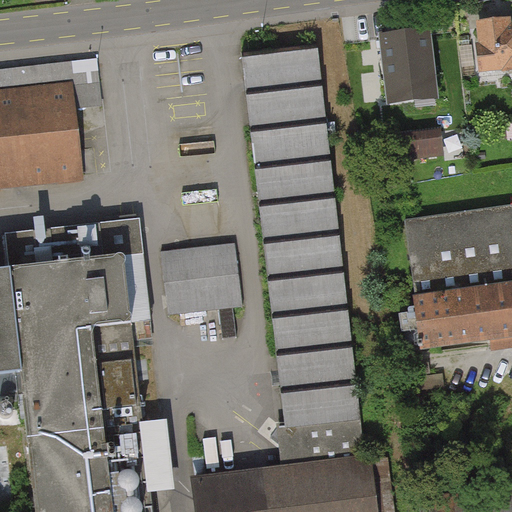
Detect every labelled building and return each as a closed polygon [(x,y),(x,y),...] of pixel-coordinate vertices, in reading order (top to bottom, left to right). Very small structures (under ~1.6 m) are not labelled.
[(511,22),(478,24),(480,74),(511,71),(511,22)] [(395,37),(382,39),(388,101),(414,98),(413,83),(434,81),(429,34),(419,35),(418,33),(415,33),(395,35),(395,37)] [(379,511),(325,49),(244,59),(245,64),(292,466),(196,477),(199,511),(379,511)] [(98,60),(0,71),(0,185),(82,176),(75,109),(103,106),(98,60)] [(511,204),(405,221),(424,347),(511,334),(511,204)] [(0,375),(25,373),(40,511),(156,511),(136,325),(154,323),(142,218),(0,233),(0,375)] [(235,245),(161,253),(167,316),(242,308),(235,245)] [(421,511),(511,511),(511,485),(419,496),(421,511)]
